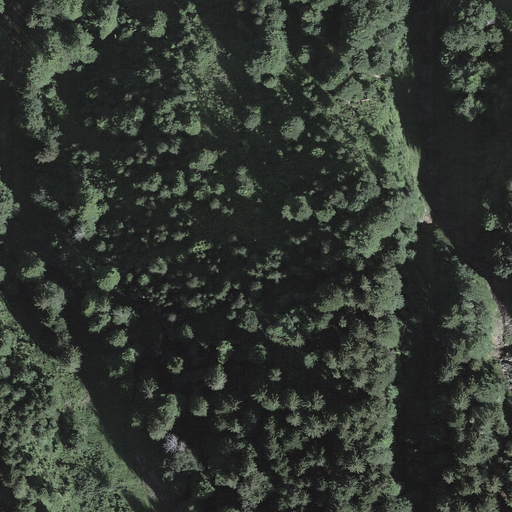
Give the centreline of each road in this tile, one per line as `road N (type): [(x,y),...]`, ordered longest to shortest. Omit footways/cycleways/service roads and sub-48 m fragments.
road 1 (motorway): [(511,482),(40,0)]
road 2 (motorway): [(0,87),(402,511)]
